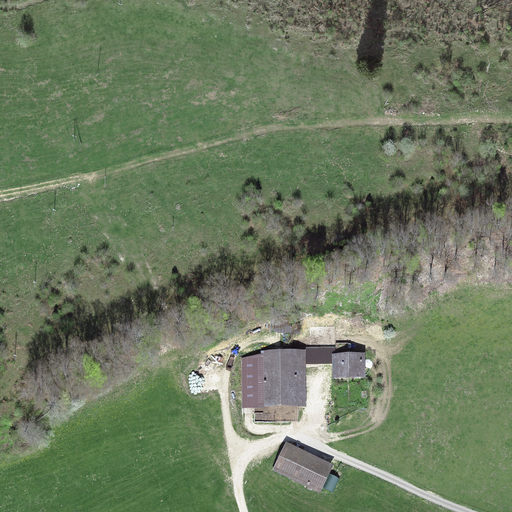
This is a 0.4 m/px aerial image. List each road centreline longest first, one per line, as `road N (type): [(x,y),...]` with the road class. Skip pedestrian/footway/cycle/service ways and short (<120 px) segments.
road 1 (track): [(511,119),(295,123),(0,194)]
road 2 (unclassified): [(466,511),(289,436),(247,452),(237,483)]
